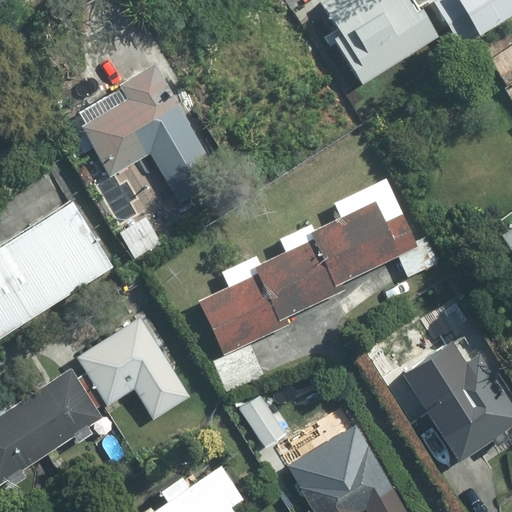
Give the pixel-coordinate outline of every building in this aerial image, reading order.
[(344,0),(330,9),(346,33),(338,38),(366,84),(443,35),(430,8),(423,11),(416,0),(344,0)] [(511,0),(437,0),(436,1),(463,44),(511,13),(511,0)] [(159,55),(123,75),(132,90),(86,117),(116,169),(123,165),(137,189),(198,154),(184,130),(198,122),(159,55)] [(117,262),(77,194),(38,218),(78,286),(117,262)] [(261,267),(202,294),(227,349),(293,320),(291,311),(347,286),(344,278),(420,243),(405,208),(390,215),(380,195),(314,225),(318,233),(258,261),(261,267)] [(78,286),(38,218),(0,241),(0,245),(39,311),(78,286)] [(0,335),(39,311),(0,245),(0,335)] [(93,365),(81,373),(100,403),(110,397),(112,400),(135,386),(154,417),(192,393),(141,313),(83,349),(93,365)] [(252,340),(214,357),(228,388),(266,371),(252,340)] [(404,365),(390,344),(375,356),(389,376),(404,365)] [(106,413),(100,403),(81,373),(74,362),(15,400),(46,452),(106,413)] [(511,424),(511,394),(497,369),(464,391),(460,386),(432,405),(464,456),(511,424)] [(290,429),(263,389),(242,404),(269,443),(290,429)] [(0,481),(46,452),(15,400),(0,409),(0,481)] [(327,464),(315,444),(288,460),(316,506),(306,511),(417,511),(373,437),(327,464)] [(248,494),(225,460),(192,481),(185,471),(165,485),(171,495),(145,511),(242,511),(236,501),(248,494)]
